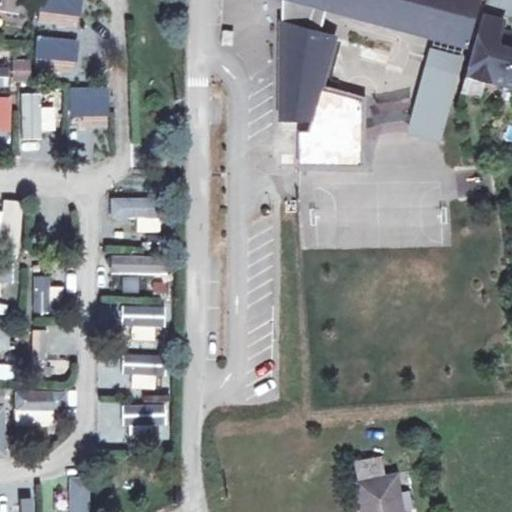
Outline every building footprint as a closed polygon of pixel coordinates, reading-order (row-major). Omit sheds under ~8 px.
[(19,8),(44,11),(44,0),(0,0),(0,16),(17,19),(19,8)] [(77,18),(81,1),(78,0),(43,0),(41,10),(77,18)] [(284,0),(284,19),(323,28),(330,0),(284,0)] [(331,0),(468,38),(478,0),(331,0)] [(484,13),(468,71),(487,76),(511,82),(511,45),(507,45),(509,37),(511,32),(502,29),(505,19),(484,13)] [(323,28),(284,19),(284,113),(314,113),(322,84),(337,32),(323,28)] [(234,32),(224,31),(223,45),(233,46),(234,32)] [(34,45),(33,79),(73,80),(74,46),(34,45)] [(433,47),(429,63),(457,70),(462,55),(433,47)] [(31,84),(30,61),(9,62),(11,85),(31,84)] [(457,70),(429,63),(410,130),(439,138),(457,70)] [(487,76),(468,71),(463,90),(482,95),(487,76)] [(364,96),(322,84),(314,113),(310,126),(300,126),(301,161),(362,160),(364,96)] [(91,105),(92,96),(73,93),(67,127),(103,133),(107,108),(91,105)] [(41,94),(18,95),(20,141),(43,141),(41,94)] [(291,174),(291,160),(260,160),(260,174),(291,174)] [(298,164),(302,248),(380,245),(378,208),(357,209),(354,162),(298,164)] [(109,198),(109,219),(136,219),(136,233),(159,233),(159,197),(109,198)] [(18,206),(0,206),(0,249),(18,250),(18,206)] [(116,237),(117,247),(106,247),(107,257),(130,255),(128,236),(116,237)] [(107,256),(108,276),(162,276),(162,256),(107,256)] [(0,282),(12,282),(12,262),(0,262),(0,282)] [(32,279),(29,312),(59,316),(62,283),(32,279)] [(0,349),(8,348),(6,303),(0,303),(0,349)] [(123,342),(161,342),(161,306),(123,306),(123,342)] [(34,330),(29,354),(44,357),(49,333),(34,330)] [(126,390),(160,390),(160,356),(126,356),(126,390)] [(0,379),(13,381),(14,367),(0,365),(0,379)] [(39,433),(40,393),(24,393),(23,433),(39,433)] [(167,403),(125,403),(125,431),(167,431),(167,403)] [(0,458),(8,459),(7,406),(0,406),(0,458)] [(391,471),(390,462),(355,469),(356,478),(357,485),(392,479),(391,471)] [(67,478),(69,511),(93,511),(90,476),(67,478)] [(399,511),(394,484),(359,491),(362,511),(399,511)] [(35,511),(35,491),(18,491),(18,511),(35,511)]
